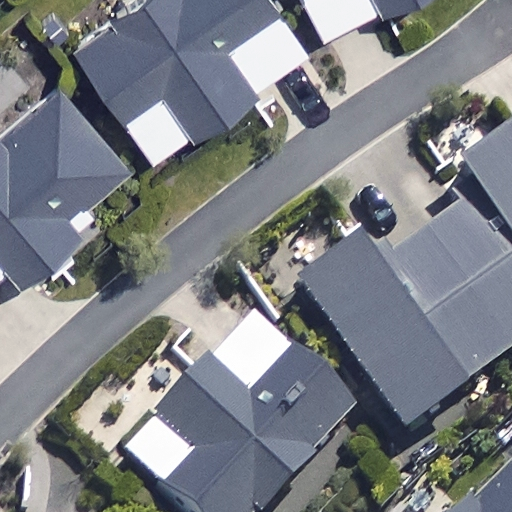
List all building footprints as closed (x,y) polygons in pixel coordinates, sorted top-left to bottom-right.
[(308,57),(270,0),(156,0),(80,50),(157,167),(257,102),(252,94),(308,57)] [(425,0),(306,0),(331,48),(425,0)] [(128,173),(62,92),(0,142),(0,278),(7,273),(21,291),(82,241),(66,222),(128,173)] [(361,255),(299,302),(414,451),(467,411),(458,400),(511,358),(511,153),(459,194),(471,209),(380,279),(361,255)] [(350,419),(253,327),(124,463),(175,511),(276,511),(317,470),(309,463),(350,419)] [(429,511),(511,511),(511,487),(487,511),(443,511),(436,505),(429,511)]
